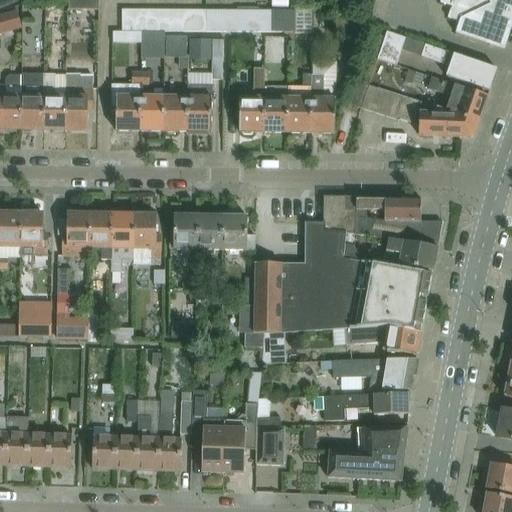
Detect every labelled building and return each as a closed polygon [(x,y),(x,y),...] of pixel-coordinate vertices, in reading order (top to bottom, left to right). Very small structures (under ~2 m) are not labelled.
[(44,10),(44,0),(28,0),(28,1),(27,11),(44,10)] [(60,10),(59,0),(44,0),(44,10),(60,10)] [(67,0),(68,11),(98,11),(98,0),(67,0)] [(511,25),(511,0),(439,0),(439,3),(450,7),(446,19),(458,23),(453,35),(503,52),(511,25)] [(133,33),(134,11),(121,11),(121,32),(133,33)] [(145,33),(146,11),(134,11),(133,33),(145,33)] [(157,33),(158,12),(146,11),(145,33),(157,33)] [(169,33),(170,12),(158,12),(157,33),(169,33)] [(181,33),(182,12),(170,12),(169,33),(181,33)] [(193,33),(194,12),(182,12),(181,33),(193,33)] [(205,33),(206,12),(194,12),(193,33),(205,33)] [(221,33),(221,12),(206,12),(205,33),(221,33)] [(237,34),(237,12),(221,12),(221,33),(237,34)] [(252,34),(252,12),(237,12),(237,34),(252,34)] [(268,34),(268,12),(252,12),(252,34),(268,34)] [(280,34),(280,12),(268,12),(268,34),(280,34)] [(291,34),(291,13),(280,12),(280,34),(291,34)] [(0,17),(0,34),(20,28),(16,13),(0,17)] [(395,67),(404,39),(385,33),(383,39),(376,61),(395,67)] [(360,109),(368,87),(376,61),(383,39),(372,35),(356,83),(352,82),(344,104),(360,109)] [(287,49),(287,39),(268,39),(268,49),(287,49)] [(222,81),(222,42),(211,42),(210,81),(222,81)] [(496,70),(485,66),(424,46),(420,58),(448,67),(445,77),(489,91),(496,70)] [(187,87),(188,65),(179,66),(179,87),(187,87)] [(139,86),(139,74),(139,68),(134,68),(134,73),(131,73),(131,86),(139,86)] [(263,100),(263,88),(263,70),(252,70),(252,90),(239,90),(238,133),(263,134),(263,100)] [(147,74),(139,74),(139,86),(148,86),(147,74)] [(310,89),(310,76),(310,75),(302,75),(302,89),(310,89)] [(42,131),(43,98),(43,76),(19,76),(19,77),(19,98),(19,131),(20,131),(23,133),(29,133),(31,131),(42,131)] [(54,76),(43,76),(43,98),(42,131),(53,131),(55,134),(61,134),(63,131),(64,131),(64,98),(65,76),(54,76)] [(92,112),(92,78),(79,78),(79,76),(65,76),(64,98),(64,131),(87,132),(87,112),(92,112)] [(323,76),(310,76),(310,89),(310,101),(310,134),(334,135),(335,101),(323,101),(323,76)] [(19,131),(19,98),(19,77),(6,77),(2,81),(2,89),(0,88),(0,130),(4,131),(6,134),(13,134),(15,131),(19,131)] [(487,97),(430,79),(427,90),(449,97),(445,112),(478,122),(479,119),(487,97)] [(211,87),(187,87),(187,99),(186,99),(186,133),(210,133),(211,87)] [(405,99),(368,87),(360,109),(398,122),(398,120),(405,99)] [(287,134),(287,100),(286,88),(263,88),(263,100),(263,134),(287,134)] [(436,101),(420,96),(418,103),(434,108),(436,101)] [(139,132),(139,98),(115,98),(115,132),(139,132)] [(162,132),(163,98),(139,98),(139,132),(162,132)] [(186,133),(186,99),(163,98),(162,132),(165,132),(167,134),(173,134),(175,132),(186,133)] [(418,103),(405,99),(398,120),(419,126),(418,136),(443,138),(444,140),(449,140),(452,138),(468,139),(474,135),(478,122),(445,112),(434,108),(418,103)] [(310,134),(310,101),(287,100),(287,134),(310,134)] [(323,225),(323,232),(345,235),(354,236),(355,218),(355,211),(355,199),(323,199),(323,225)] [(420,223),(420,199),(355,199),(355,211),(384,212),(384,221),(384,222),(420,223)] [(26,215),(21,215),(20,248),(20,258),(20,271),(48,271),(48,259),(48,235),(42,235),(42,225),(42,215),(36,215),(33,212),(29,212),(26,215)] [(8,215),(0,214),(0,248),(20,248),(21,215),(19,215),(17,213),(11,213),(8,215)] [(89,258),(89,249),(89,216),(84,216),(83,213),(73,213),(71,216),(66,216),(66,222),(60,222),(60,236),(61,236),(61,257),(89,258)] [(109,261),(110,216),(100,216),(98,214),(92,213),(90,216),(89,216),(89,249),(101,249),(101,261),(109,261)] [(133,249),(133,216),(132,216),(129,214),(123,214),(121,216),(110,216),(109,261),(109,273),(119,273),(120,263),(128,264),(130,261),(132,261),(133,249)] [(155,217),(133,216),(133,249),(148,250),(148,258),(159,258),(160,237),(155,237),(155,217)] [(196,251),(197,217),(173,217),(173,233),(168,232),(167,250),(196,251)] [(221,251),(222,218),(197,217),(196,251),(221,251)] [(247,218),(222,218),(221,251),(254,252),(254,237),(246,237),(247,218)] [(355,218),(354,236),(373,238),(387,240),(436,249),(441,223),(420,223),(384,222),(384,221),(355,218)] [(303,225),(303,266),(281,265),(280,335),(283,335),(343,330),(385,327),(420,333),(432,275),(357,263),(343,261),(344,249),(345,235),(323,232),(323,225),(303,225)] [(432,272),(436,249),(387,240),(383,263),(432,272)] [(353,250),(344,249),(343,261),(357,263),(358,258),(353,250)] [(253,279),(253,335),(263,335),(280,335),(281,265),(255,265),(254,265),(253,279)] [(68,271),(57,270),(56,295),(68,295),(68,271)] [(163,285),(164,272),(153,272),(153,285),(163,285)] [(194,295),(195,278),(187,278),(186,295),(194,295)] [(219,296),(220,279),(211,278),(211,296),(219,296)] [(253,335),(253,279),(245,279),(244,335),(253,335)] [(97,317),(89,317),(88,337),(97,337),(97,317)] [(52,321),(21,321),(21,338),(52,338),(52,321)] [(416,357),(420,333),(385,327),(343,330),(344,344),(383,341),(382,351),(416,357)] [(130,342),(131,330),(109,331),(109,343),(130,342)] [(261,349),(263,335),(253,335),(244,335),(244,349),(261,349)] [(282,366),(283,335),(280,335),(263,335),(261,349),(260,367),(282,366)] [(26,370),(48,370),(48,357),(26,357),(26,370)] [(152,369),(160,369),(161,357),(153,357),(152,369)] [(415,361),(334,364),(335,379),(370,378),(367,393),(410,391),(415,361)] [(511,374),(509,374),(507,383),(504,385),(503,392),(505,393),(504,398),(511,399),(511,374)] [(222,474),(223,441),(224,421),(205,421),(206,392),(192,392),(192,402),(191,436),(190,449),(191,449),(192,444),(201,444),(201,473),(222,474)] [(409,395),(344,398),(322,398),(314,399),(315,411),(323,410),(323,422),(343,421),(343,411),(372,410),(372,418),(407,417),(409,395)] [(104,405),(116,406),(116,398),(104,397),(104,403),(104,405)] [(77,413),(78,401),(70,400),(69,412),(77,413)] [(191,436),(192,402),(180,402),(179,435),(191,436)] [(137,424),(137,404),(126,404),(126,424),(137,424)] [(254,451),(255,451),(256,429),(256,419),(257,405),(244,405),(244,416),(241,415),(237,420),(237,422),(224,421),(223,441),(222,474),(243,474),(244,445),(254,445),(254,451)] [(45,426),(46,408),(25,407),(24,425),(45,426)] [(511,412),(501,410),(496,438),(511,440),(511,412)] [(180,442),(170,442),(171,418),(159,417),(158,441),(157,472),(179,473),(180,442)] [(280,418),(256,419),(256,429),(279,428),(280,418)] [(157,472),(158,441),(149,441),(150,424),(137,424),(136,441),(135,472),(157,472)] [(403,451),(405,441),(406,427),(355,430),(357,454),(379,455),(379,453),(403,451)] [(283,464),(284,428),(279,428),(256,429),(255,451),(255,463),(283,464)] [(317,428),(305,428),(304,452),(316,452),(317,428)] [(25,468),(26,441),(26,437),(5,436),(5,441),(4,467),(25,468)] [(47,469),(48,441),(48,437),(26,437),(26,441),(25,468),(47,469)] [(69,470),(70,441),(71,438),(48,437),(48,441),(47,469),(69,470)] [(114,471),(115,441),(115,440),(92,439),(91,470),(114,471)] [(135,472),(136,441),(115,440),(115,441),(114,471),(135,472)] [(400,482),(403,451),(379,453),(379,455),(357,454),(329,454),(327,478),(394,482),(400,482)] [(511,468),(491,465),(487,490),(511,494),(511,468)] [(511,511),(511,498),(486,494),(484,506),(481,506),(480,511),(511,511)]
